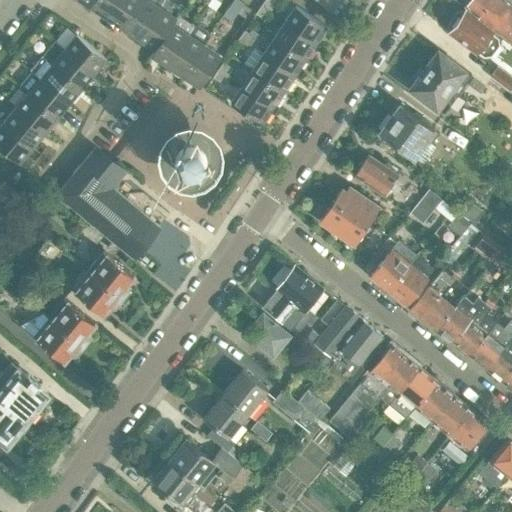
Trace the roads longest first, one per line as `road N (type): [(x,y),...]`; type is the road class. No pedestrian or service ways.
road 1 (residential): [(41,511),(263,205)]
road 2 (residential): [(263,205),(511,409)]
road 3 (residential): [(263,205),(401,0)]
road 4 (residential): [(56,0),(132,56),(139,74),(63,170)]
